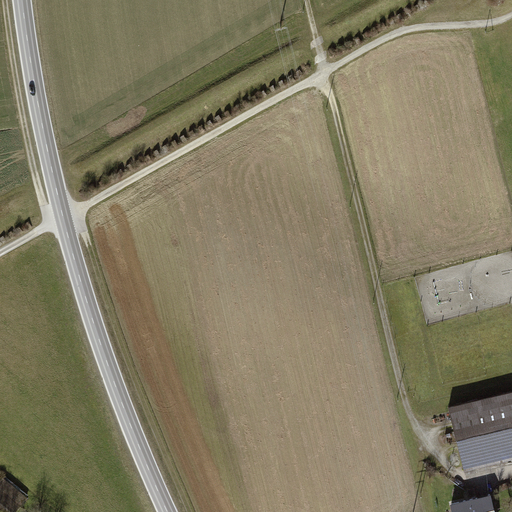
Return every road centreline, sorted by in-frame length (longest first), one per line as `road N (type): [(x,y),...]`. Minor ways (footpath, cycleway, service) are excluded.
road 1 (track): [(0,253),(386,36),(511,15)]
road 2 (track): [(306,0),(403,398),(468,481),(511,472)]
road 3 (secondary): [(22,0),(91,313),(168,511)]
road 4 (track): [(190,511),(78,210)]
road 5 (track): [(5,0),(48,225)]
